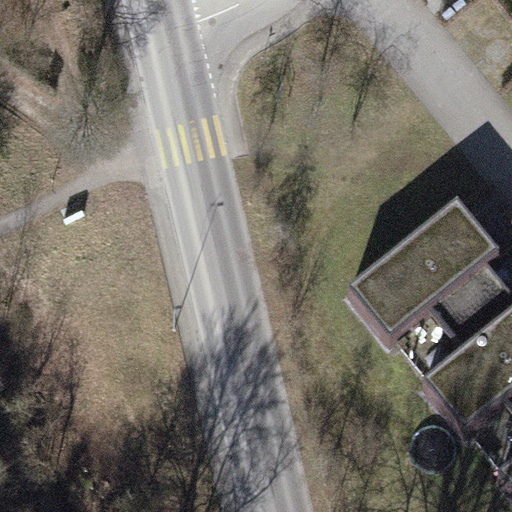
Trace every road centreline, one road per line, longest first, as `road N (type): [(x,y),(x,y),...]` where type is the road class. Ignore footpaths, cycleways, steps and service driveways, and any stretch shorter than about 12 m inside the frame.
road 1 (tertiary): [(279,511),(167,30)]
road 2 (residential): [(377,0),(511,160)]
